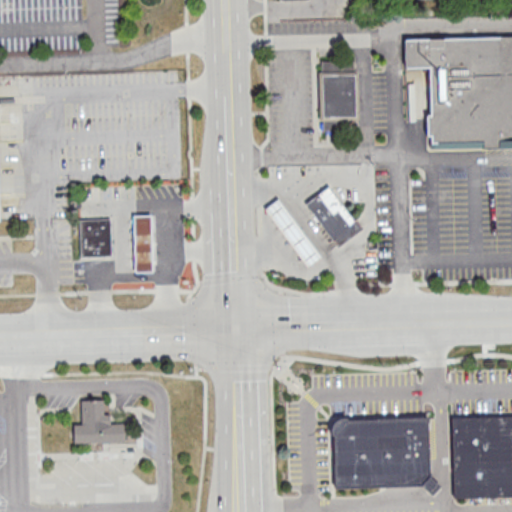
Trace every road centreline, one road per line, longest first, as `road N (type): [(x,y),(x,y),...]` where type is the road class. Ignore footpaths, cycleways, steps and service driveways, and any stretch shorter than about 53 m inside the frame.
road 1 (secondary): [(246,508),(239,325)]
road 2 (secondary): [(84,334),(239,325)]
road 3 (secondary): [(239,325),(234,188)]
